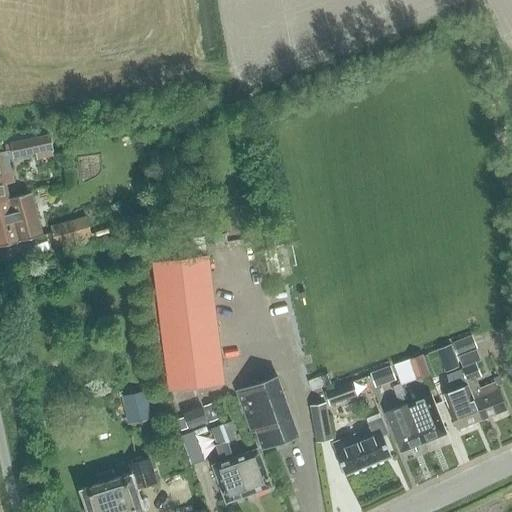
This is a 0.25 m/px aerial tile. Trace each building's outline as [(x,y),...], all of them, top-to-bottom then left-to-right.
[(191,109),(171,113),(176,133),(195,128),(191,109)] [(12,150),(6,151),(0,152),(0,200),(9,199),(9,198),(8,197),(6,184),(14,183),(8,159),(13,158),(14,159),(35,154),(36,159),(54,156),(49,134),(10,143),(12,150)] [(9,199),(0,200),(0,246),(42,235),(31,192),(9,198),(9,199)] [(85,216),(50,226),(56,247),(91,237),(85,216)] [(152,261),(168,390),(224,383),(208,255),(152,261)] [(471,335),(452,343),(458,356),(476,349),(471,335)] [(440,360),(454,354),(450,344),(436,350),(440,360)] [(409,359),(412,368),(417,380),(429,375),(427,370),(422,355),(409,359)] [(476,363),(461,369),(482,419),(506,409),(498,389),(497,389),(495,383),(480,389),(476,378),(481,376),(476,363)] [(390,366),(370,373),(375,388),(396,380),(390,366)] [(482,419),(461,369),(446,375),(451,388),(458,385),(462,396),(447,402),(449,408),(457,429),(482,419)] [(308,381),(311,390),(331,383),(327,373),(308,381)] [(251,432),(255,430),(262,448),(298,435),(277,377),(237,391),(251,432)] [(329,405),(357,395),(352,382),(325,392),(329,405)] [(121,397),(127,424),(152,419),(146,391),(121,397)] [(446,433),(432,397),(410,405),(409,404),(408,404),(424,442),(446,433)] [(217,419),(211,403),(203,406),(209,422),(217,419)] [(317,442),(332,439),(325,403),(311,405),(317,442)] [(424,442),(408,404),(393,410),(385,413),(390,425),(390,424),(392,428),(401,451),(424,442)] [(184,414),(189,427),(207,421),(202,407),(184,414)] [(176,420),(180,431),(187,429),(183,417),(176,420)] [(368,422),(370,429),(333,443),(345,474),(390,456),(382,435),(387,433),(380,417),(374,420),(374,419),(368,422)] [(221,425),(227,441),(237,438),(231,422),(221,425)] [(232,457),(226,441),(227,441),(221,425),(211,429),(217,445),(215,446),(220,462),(212,465),(226,502),(246,495),(233,457),(232,457)] [(180,437),(190,466),(204,461),(196,436),(208,432),(206,427),(180,437)] [(257,448),(233,457),(246,495),(271,486),(257,448)] [(99,483),(81,489),(88,511),(144,511),(137,488),(157,482),(149,457),(128,464),(132,473),(114,479),(112,470),(96,475),(99,483)]
